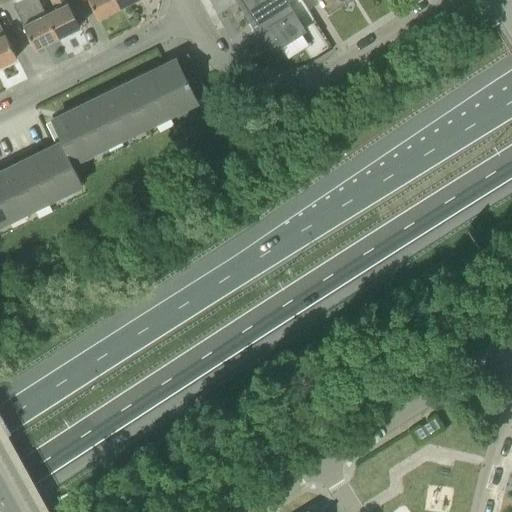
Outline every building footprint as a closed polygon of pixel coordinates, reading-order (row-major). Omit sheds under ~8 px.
[(38,0),(29,0),(24,3),(14,7),(23,25),(34,49),(57,38),(45,14),(38,0)] [(53,0),(58,8),(45,14),(57,38),(79,27),(68,3),(67,3),(65,0),(53,0)] [(120,7),(116,0),(88,0),(97,18),(120,7)] [(237,0),(270,51),(302,30),(283,0),(237,0)] [(301,0),(308,9),(320,2),(327,14),(350,0),(301,0)] [(0,65),(16,58),(5,34),(4,34),(0,25),(0,65)] [(72,162),(128,135),(208,95),(200,79),(195,81),(183,56),(183,55),(163,65),(166,70),(53,125),(61,141),(60,142),(63,147),(0,178),(0,224),(82,184),(72,162)] [(434,418),(428,422),(420,427),(414,431),(419,440),(439,427),(434,418)]
